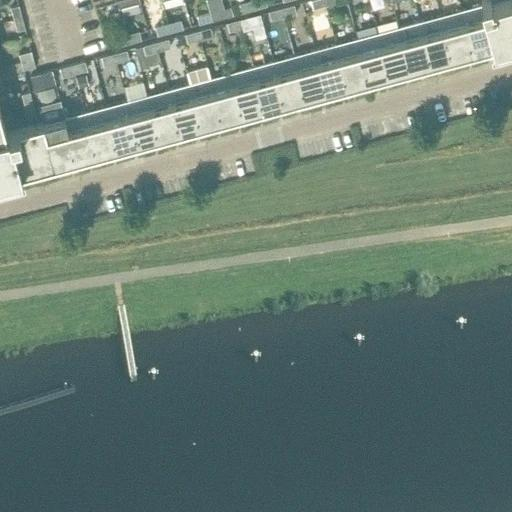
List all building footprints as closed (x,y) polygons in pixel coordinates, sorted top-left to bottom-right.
[(254,8),(252,0),(248,0),(239,2),(242,11),(254,8)] [(511,0),(481,0),(482,3),(493,45),(511,39),(511,0)] [(296,12),(294,3),(281,7),(284,16),(296,12)] [(493,45),(482,3),(461,8),(473,50),(493,45)] [(19,4),(11,6),(14,18),(22,16),(19,4)] [(222,7),(210,10),(212,19),(225,16),(222,7)] [(284,16),(281,7),(269,10),(271,19),(284,16)] [(473,50),(461,8),(440,14),(452,56),(473,50)] [(212,19),(210,10),(197,14),(199,23),(212,19)] [(452,56),(440,14),(420,20),(431,61),(452,56)] [(255,23),(252,15),(240,18),(242,27),(255,23)] [(14,18),(18,29),(25,27),(22,16),(14,18)] [(181,18),(168,22),(170,31),(183,27),(181,18)] [(242,27),(240,18),(227,21),(229,30),(242,27)] [(431,61),(420,20),(399,25),(410,67),(431,61)] [(170,31),(168,22),(155,25),(158,34),(170,31)] [(410,67),(399,25),(378,31),(389,73),(410,67)] [(210,26),(198,29),(200,38),(213,35),(210,26)] [(200,38),(198,29),(185,33),(188,42),(200,38)] [(139,30),(126,33),(129,42),(141,39),(139,30)] [(389,73),(378,31),(357,37),(368,78),(389,73)] [(129,42),(126,33),(114,37),(116,46),(129,42)] [(168,37),(156,41),(158,50),(171,46),(168,37)] [(368,78),(357,37),(336,42),(347,84),(368,78)] [(158,50),(156,41),(143,44),(145,53),(158,50)] [(347,84),(336,42),(315,48),(326,90),(347,84)] [(326,90),(315,48),(294,54),(305,96),(326,90)] [(19,53),(21,61),(33,57),(31,49),(19,53)] [(127,49),(114,52),(116,61),(129,57),(127,49)] [(116,61),(114,52),(101,56),(104,64),(116,61)] [(305,96),(294,54),(273,59),(284,101),(305,96)] [(35,65),(33,57),(21,61),(23,68),(35,65)] [(284,101),(273,59),(252,65),(264,107),(284,101)] [(87,69),(85,60),(72,63),(75,72),(87,69)] [(75,72),(72,63),(60,67),(62,76),(75,72)] [(186,69),(190,82),(201,124),(222,118),(211,76),(207,64),(186,69)] [(264,107),(252,65),(231,71),(243,112),(264,107)] [(55,82),(52,69),(31,75),(34,87),(55,82)] [(243,112),(231,71),(211,76),(222,118),(243,112)] [(201,124),(190,82),(168,88),(180,130),(201,124)] [(180,130),(168,88),(147,93),(159,135),(180,130)] [(33,102),(30,90),(22,92),(25,104),(33,102)] [(159,135),(147,93),(127,99),(138,141),(159,135)] [(138,141),(127,99),(106,105),(117,147),(138,141)] [(43,121),(54,164),(75,158),(64,116),(60,101),(39,106),(43,121)] [(36,114),(33,102),(25,104),(28,116),(36,114)] [(117,147),(106,105),(85,110),(96,152),(117,147)] [(96,152),(85,110),(64,116),(75,158),(96,152)] [(0,178),(54,164),(43,121),(8,131),(7,132),(0,133),(0,178)]
